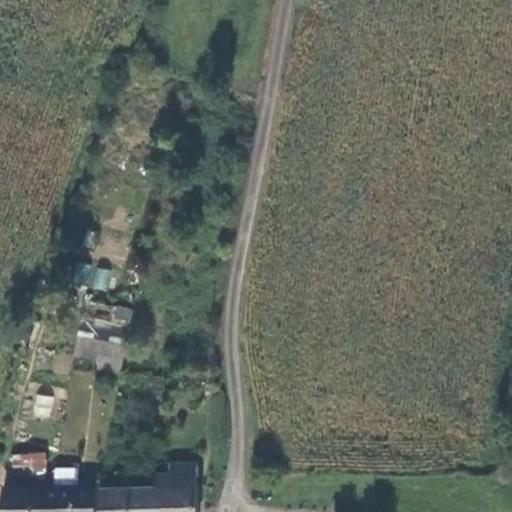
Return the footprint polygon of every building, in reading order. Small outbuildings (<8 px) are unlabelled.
[(76,262),(74,283),(90,285),(92,264),(76,262)] [(108,290),(110,269),(94,268),(93,289),(108,290)] [(122,371),(128,308),(109,306),(108,319),(80,316),(76,356),(95,357),(94,368),(122,371)] [(50,418),(53,397),(35,395),(32,415),(50,418)] [(76,457),(63,456),(61,474),(75,474),(76,457)] [(98,511),(197,511),(198,462),(170,462),(169,477),(156,476),(155,485),(98,485),(98,511)] [(61,474),(2,475),(1,511),(91,511),(92,475),(75,474),(61,474)]
